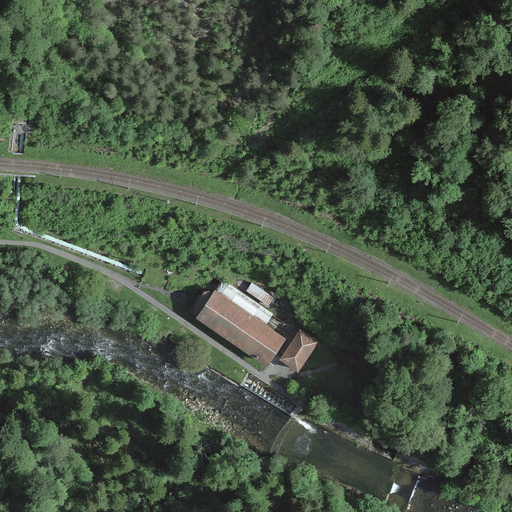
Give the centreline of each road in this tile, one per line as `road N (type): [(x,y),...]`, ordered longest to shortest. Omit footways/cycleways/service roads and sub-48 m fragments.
road 1 (track): [(288,511),(260,489),(175,471),(119,414)]
road 2 (track): [(341,362),(461,340)]
